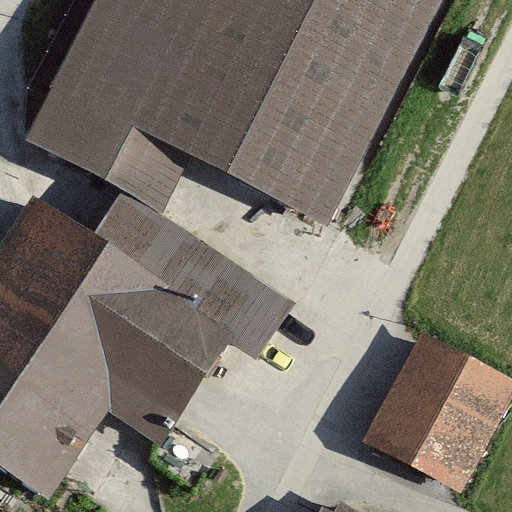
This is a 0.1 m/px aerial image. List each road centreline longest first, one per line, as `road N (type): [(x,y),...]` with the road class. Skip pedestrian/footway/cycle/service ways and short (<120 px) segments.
road 1 (residential): [(286,511),(511,70)]
road 2 (track): [(315,454),(431,511)]
